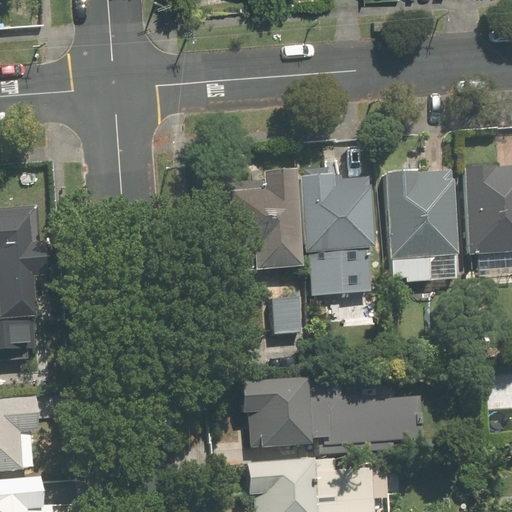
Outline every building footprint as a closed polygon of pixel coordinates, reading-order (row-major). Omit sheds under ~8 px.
[(511,270),(511,255),(511,254),(511,165),(460,167),(465,257),(477,257),(478,279),(511,277),(511,270)] [(447,169),(381,173),(387,283),(453,279),(447,169)] [(291,170),(259,171),(260,188),(221,189),(224,274),(294,271),(291,170)] [(333,170),(296,172),(299,256),(308,255),(309,296),(367,294),(363,184),(333,185),(333,170)] [(0,321),(24,319),(27,346),(48,344),(36,205),(12,208),(11,194),(0,195),(0,321)] [(298,297),(267,297),(268,338),(299,338),(298,297)] [(415,382),(235,380),(234,443),(209,442),(209,461),(255,462),(255,445),(414,447),(415,382)] [(5,406),(0,406),(0,471),(28,470),(26,436),(33,436),(31,396),(5,398),(5,406)] [(242,496),(252,496),(252,511),(369,511),(369,494),(398,495),(399,471),(329,471),(329,464),(255,464),(242,464),(242,496)] [(32,479),(0,480),(0,511),(46,511),(46,503),(34,504),(32,479)]
